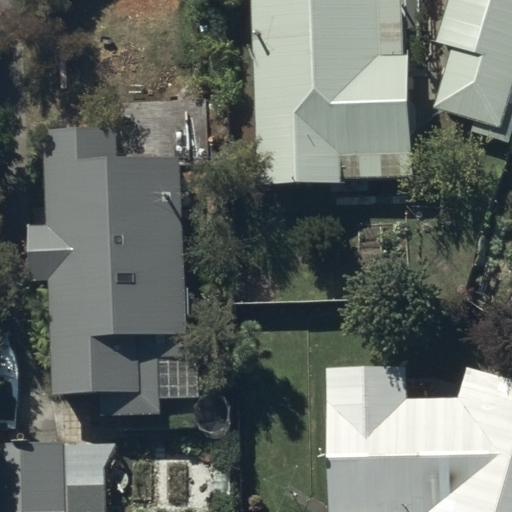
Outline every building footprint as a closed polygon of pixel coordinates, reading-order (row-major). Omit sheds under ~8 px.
[(97,0),(99,25),(181,19),(179,0),(97,0)] [(402,0),(293,0),(256,1),(262,180),(408,176),(402,0)] [(511,72),(511,0),(463,0),(433,101),(498,120),(511,72)] [(114,163),(113,128),(44,130),(52,392),(187,387),(179,161),(114,163)] [(511,511),(511,384),(468,372),(459,403),(398,403),(397,369),(326,371),(330,511),(383,511),(431,511),(435,511),(511,511)] [(66,511),(64,446),(0,447),(0,511),(66,511)]
